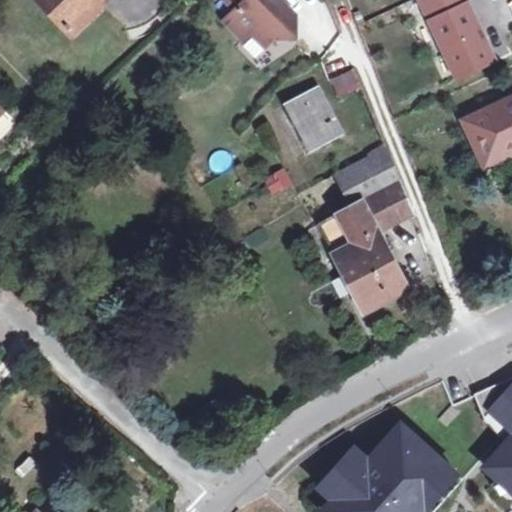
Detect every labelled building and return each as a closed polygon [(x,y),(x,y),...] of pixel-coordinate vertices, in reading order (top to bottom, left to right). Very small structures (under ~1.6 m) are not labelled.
[(40,0),(66,25),(91,0),(40,0)] [(92,0),(91,0),(66,25),(76,35),(101,9),(92,0)] [(296,37),(296,16),(283,2),(279,6),(273,0),(229,0),(229,1),(238,11),(226,20),(244,39),(251,31),(265,45),(275,37),(296,37)] [(417,0),(454,80),(494,61),(465,0),(417,0)] [(358,88),(352,73),(337,80),(342,94),(358,88)] [(341,135),(319,89),(289,105),(313,150),(341,135)] [(511,142),(511,95),(459,120),(482,168),(504,157),(499,148),(511,143),(511,142)] [(351,209),(401,182),(388,148),(334,177),(351,209)] [(292,184),(286,173),(272,180),(279,193),(292,184)] [(414,214),(401,182),(351,209),(319,225),(366,314),(410,289),(380,233),(414,214)] [(511,377),(475,394),(485,420),(492,412),(511,429),(511,437),(486,468),(511,491),(511,377)] [(422,511),(416,506),(449,470),(400,426),(367,463),(353,450),(319,490),(343,511),(422,511)]
